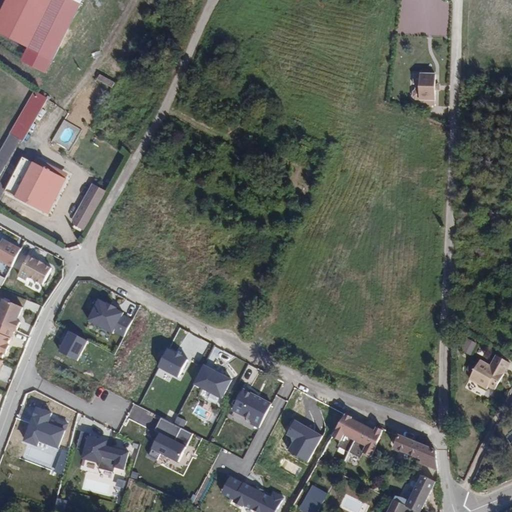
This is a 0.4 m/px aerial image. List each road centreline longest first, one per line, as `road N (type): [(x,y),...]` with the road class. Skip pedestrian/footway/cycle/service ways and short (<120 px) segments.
road 1 (residential): [(460,0),(441,440),(454,511)]
road 2 (track): [(441,440),(350,405),(0,221)]
road 3 (track): [(74,261),(212,0)]
road 4 (residential): [(0,430),(74,261)]
road 5 (track): [(511,391),(466,482),(462,511)]
